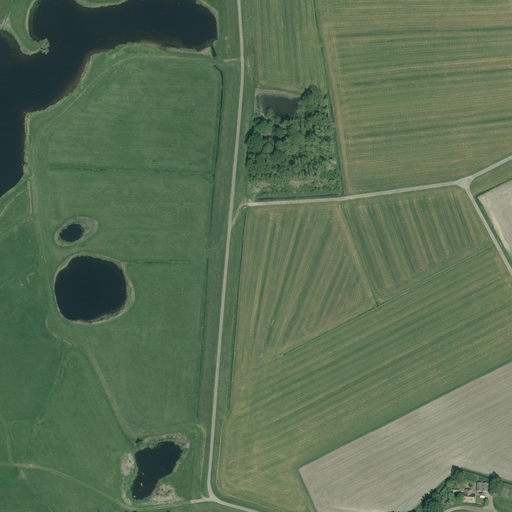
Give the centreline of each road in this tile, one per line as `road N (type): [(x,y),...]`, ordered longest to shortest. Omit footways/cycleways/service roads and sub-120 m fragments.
road 1 (unclassified): [(252,511),(218,501),(208,484),(242,80),(238,0)]
road 2 (track): [(511,156),(463,181),(247,204)]
